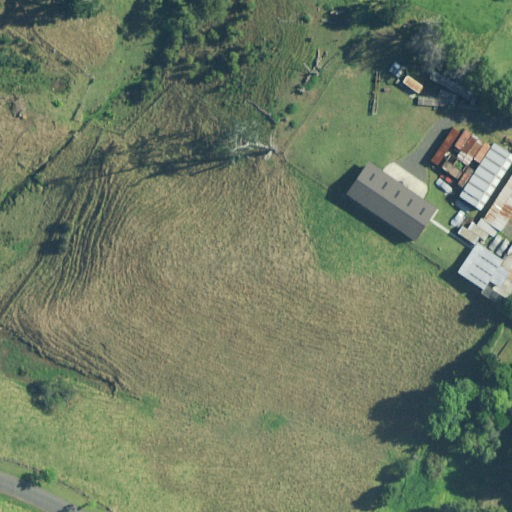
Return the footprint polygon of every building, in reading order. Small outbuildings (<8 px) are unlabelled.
[(454,156),(469,166),(483,144),(468,134),(454,156)] [(511,158),(511,153),(494,142),(460,197),(480,209),(511,158)] [(463,171),(447,160),(442,168),(458,178),(463,171)] [(440,209),(372,163),(350,196),(418,242),(440,209)] [(479,237),(485,241),(488,236),(494,239),(499,232),(500,233),(511,214),(511,175),(482,219),(481,220),(478,225),(468,218),(458,233),(475,244),(479,237)] [(481,293),(491,300),(500,306),(507,296),(498,290),(511,269),(511,266),(478,243),(458,272),(484,289),(481,293)]
